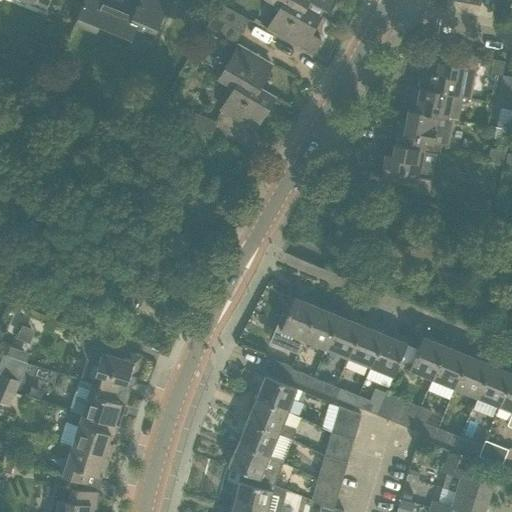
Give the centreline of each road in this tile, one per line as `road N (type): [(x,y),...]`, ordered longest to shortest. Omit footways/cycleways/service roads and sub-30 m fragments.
road 1 (tertiary): [(145,511),(169,414),(204,325),(389,3)]
road 2 (residential): [(389,3),(511,30)]
